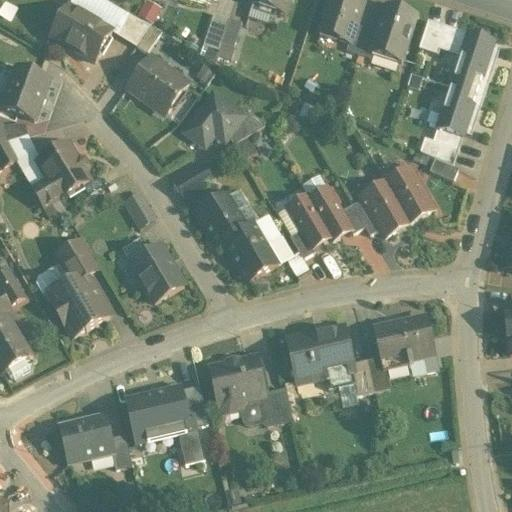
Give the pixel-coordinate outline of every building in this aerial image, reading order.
[(112,36),(116,38),(128,17),(97,0),(74,0),(69,9),(112,35),(112,36)] [(289,0),(254,0),(252,7),(284,17),(289,0)] [(364,1),(360,0),(330,0),(320,33),(338,39),(337,43),(348,47),(349,47),(355,28),(364,1)] [(416,18),(386,8),(378,35),(371,56),(372,57),(373,54),(400,63),(399,66),(401,66),(416,18)] [(112,35),(69,9),(51,40),(94,66),(112,36),(112,35)] [(229,21),(214,16),(203,48),(218,53),(221,46),(229,21)] [(128,17),(116,38),(136,50),(151,29),(132,19),(128,17)] [(242,26),(229,21),(221,46),(234,50),(242,26)] [(441,48),(447,30),(428,24),(419,52),(438,58),(440,53),(441,48)] [(366,31),(355,28),(349,47),(348,47),(346,54),(358,58),(366,31)] [(151,29),(136,50),(146,57),(162,36),(151,29)] [(463,55),(469,37),(447,30),(441,48),(463,55)] [(378,35),(366,31),(358,58),(370,62),(372,57),(371,56),(378,35)] [(493,45),(469,37),(463,55),(461,60),(452,87),(485,97),(489,84),(486,83),(494,58),(497,59),(499,54),(499,51),(492,49),(493,45)] [(463,55),(441,48),(440,53),(461,60),(463,55)] [(189,87),(151,60),(127,93),(144,105),(148,101),(168,116),(189,87)] [(17,70),(2,113),(35,125),(50,82),(17,70)] [(485,97),(452,87),(437,132),(462,141),(463,137),(471,139),(473,132),(470,131),(477,109),(480,110),(485,97)] [(242,120),(214,99),(186,136),(205,150),(214,137),(220,141),(227,137),(242,120)] [(242,120),(227,137),(234,149),(265,131),(263,126),(247,114),(242,120)] [(297,117),(285,121),(288,131),(300,127),(297,117)] [(25,127),(1,129),(6,145),(28,139),(25,127)] [(434,143),(426,141),(420,156),(435,162),(455,170),(464,142),(437,133),(434,143)] [(249,142),(238,148),(243,157),(254,151),(249,142)] [(17,162),(6,145),(0,146),(0,167),(3,171),(17,162)] [(70,147),(38,166),(49,184),(34,192),(46,211),(61,202),(61,203),(90,185),(85,177),(89,174),(90,171),(86,164),(82,162),(80,164),(70,147)] [(455,170),(435,162),(429,174),(453,184),(458,172),(455,170)] [(173,185),(186,206),(205,195),(200,188),(211,182),(203,168),(173,185)] [(433,214),(409,172),(385,186),(409,227),(433,214)] [(409,227),(385,186),(361,199),(363,202),(380,232),(385,241),(409,227)] [(341,215),(328,192),(308,203),(333,245),(351,234),(352,234),(341,215)] [(144,193),(125,203),(140,233),(159,223),(144,193)] [(308,203),(306,200),(287,211),(301,234),(312,253),(313,252),(330,242),(332,245),(333,245),(308,203)] [(229,201),(198,220),(217,251),(223,247),(223,246),(248,232),(229,201)] [(380,232),(363,202),(352,208),(365,231),(370,239),(380,232)] [(365,231),(352,208),(341,215),(352,234),(351,234),(353,238),(365,231)] [(248,232),(223,246),(223,247),(224,247),(247,285),(246,285),(247,287),(279,268),(278,266),(278,267),(255,229),(256,229),(255,227),(248,232)] [(312,253),(301,234),(290,240),(303,263),(315,255),(313,252),(312,253)] [(139,242),(126,251),(134,262),(147,252),(139,242)] [(83,244),(58,258),(74,284),(85,278),(86,280),(100,272),(83,244)] [(169,264),(160,249),(131,267),(154,307),(184,289),(176,275),(177,275),(170,263),(169,264)] [(24,300),(9,274),(0,279),(0,290),(11,308),(24,300)] [(74,284),(66,289),(61,288),(51,293),(50,298),(49,299),(55,308),(54,309),(65,328),(66,327),(74,341),(85,334),(86,335),(98,328),(98,327),(109,320),(103,308),(104,308),(93,290),(92,291),(86,280),(85,278),(74,284)] [(0,299),(0,328),(9,323),(10,323),(13,322),(0,299)] [(402,326),(374,332),(381,360),(383,371),(385,371),(408,365),(409,369),(413,368),(412,364),(432,360),(434,373),(436,372),(433,360),(434,359),(425,321),(424,321),(424,323),(402,327),(402,326)] [(9,323),(0,328),(0,373),(2,376),(5,374),(10,381),(15,383),(30,373),(32,368),(27,361),(31,359),(10,323),(9,323)] [(344,331),(286,344),(296,387),(325,381),(328,394),(338,392),(353,389),(357,388),(352,367),(344,331)] [(381,360),(367,364),(374,396),(390,392),(385,371),(383,371),(381,360)] [(236,363),(228,365),(225,370),(212,373),(215,389),(213,394),(216,410),(219,412),(223,412),(223,414),(229,418),(241,416),(240,414),(244,409),(258,406),(261,408),(265,424),(264,426),(262,427),(262,428),(264,428),(267,430),(267,431),(293,425),(285,394),(264,399),(256,363),(242,366),(236,363)] [(367,364),(352,367),(357,388),(353,389),(356,400),(374,396),(367,364)] [(353,389),(338,392),(342,412),(357,408),(356,401),(356,400),(353,389)] [(176,391),(161,395),(162,398),(129,406),(139,449),(141,448),(140,445),(178,436),(180,446),(200,442),(197,431),(208,428),(199,390),(177,395),(176,391)] [(105,420),(62,429),(70,466),(112,457),(113,456),(111,447),(105,420)] [(200,442),(180,446),(186,469),(205,465),(200,442)] [(126,444),(111,447),(113,456),(112,457),(115,472),(131,469),(126,444)]
